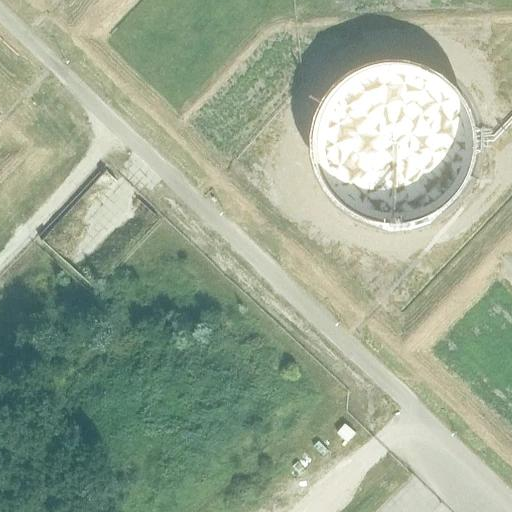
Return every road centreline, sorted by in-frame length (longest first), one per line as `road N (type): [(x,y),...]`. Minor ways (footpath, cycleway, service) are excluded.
road 1 (unclassified): [(511,499),(117,127)]
road 2 (unclassified): [(117,127),(0,251)]
road 3 (unclassified): [(117,127),(0,17)]
